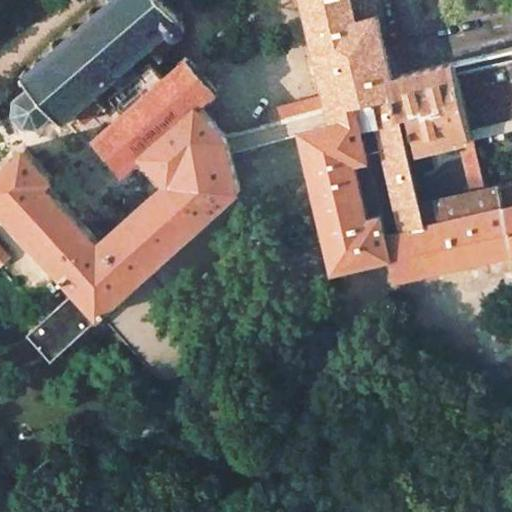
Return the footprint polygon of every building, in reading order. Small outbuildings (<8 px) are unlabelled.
[(64,122),(85,146),(166,76),(153,61),(158,56),(162,60),(165,57),(162,53),(180,38),(179,37),(187,31),(187,24),(185,21),(186,20),(182,16),(186,13),(183,10),(179,13),(171,3),(174,0),(109,0),(111,2),(96,15),(91,9),(87,12),(92,18),(77,31),(72,25),(69,28),(74,34),(59,46),(54,41),(50,44),(55,50),(40,63),(37,59),(33,62),(36,66),(29,73),(25,69),(22,72),(25,76),(21,79),(24,82),(27,80),(31,84),(28,86),(29,88),(21,95),(18,94),(16,97),(19,99),(18,109),(15,110),(16,113),(19,112),(26,120),(24,123),(28,125),(31,123),(41,124),(42,127),(46,126),(45,123),(53,116),(54,118),(58,114),(60,117),(56,120),(60,125),(64,122)] [(350,0),(303,0),(326,95),(329,107),(333,125),(377,113),(350,0)] [(350,0),(377,113),(404,229),(503,206),(498,188),(487,191),(475,194),(422,207),(408,149),(390,76),(391,76),(373,0),(350,0)] [(511,47),(455,61),(473,134),(474,137),(508,129),(505,117),(511,115),(511,47)] [(218,91),(188,57),(166,76),(85,146),(52,175),(27,147),(0,170),(0,201),(78,288),(99,311),(100,311),(148,271),(241,189),(231,152),(226,135),(200,105),(218,91)] [(391,76),(390,76),(408,149),(461,137),(473,134),(455,61),(391,76)] [(326,95),(270,110),(274,122),(329,107),(326,95)] [(274,122),(226,135),(231,152),(302,133),(333,125),(329,107),(274,122)] [(333,125),(302,133),(334,270),(390,257),(395,278),(511,251),(511,245),(503,206),(404,229),(377,113),(333,125)] [(473,134),(461,137),(475,194),(487,191),(474,137),(473,134)] [(511,185),(498,188),(503,206),(511,204),(511,185)] [(511,204),(503,206),(511,245),(511,204)] [(0,246),(0,263),(9,256),(0,246)] [(148,271),(100,311),(151,368),(154,370),(158,373),(160,373),(163,375),(169,376),(174,376),(180,374),(185,371),(188,369),(191,366),(193,362),(196,357),(196,355),(197,351),(196,346),(195,341),(192,335),(190,332),(197,325),(148,271)] [(78,288),(29,330),(50,353),(99,311),(78,288)]
